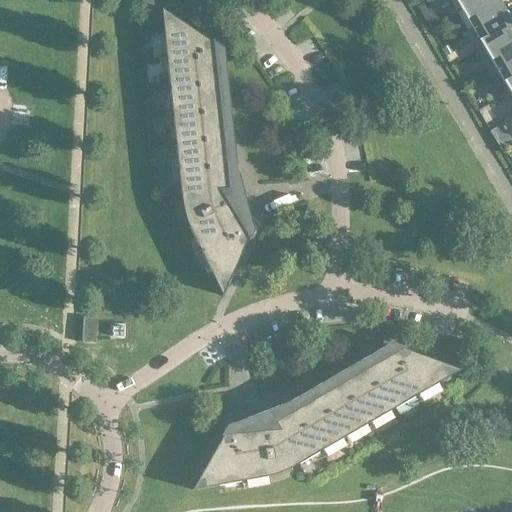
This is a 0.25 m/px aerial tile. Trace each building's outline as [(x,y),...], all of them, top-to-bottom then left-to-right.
[(474,0),(460,9),(459,7),(452,11),(454,15),(461,11),(471,28),(472,29),(504,10),(498,0),(474,0)] [(454,0),(459,7),(460,9),(474,0),(454,0)] [(211,42),(160,8),(168,83),(180,196),(181,204),(183,211),(184,215),(185,218),(186,222),(187,225),(188,227),(222,296),(247,241),(248,243),(251,235),(254,233),(253,231),(254,228),(251,222),(236,165),(224,48),(221,47),(221,45),(230,32),(227,30),(220,40),(219,39),(218,39),(217,39),(216,39),(215,39),(215,40),(214,41),(214,42),(211,40),(211,42)] [(511,22),(511,23),(504,10),(472,29),(471,28),(464,32),(466,35),(473,31),(483,48),(484,50),(511,33),(511,22)] [(511,33),(484,50),(483,48),(476,52),(479,56),(485,52),(495,69),(497,71),(511,61),(511,33)] [(446,55),(454,50),(450,43),(442,48),(446,55)] [(511,61),(497,71),(495,69),(489,73),(491,77),(498,73),(508,90),(509,91),(511,89),(511,61)] [(511,89),(509,91),(508,90),(501,94),(503,97),(510,93),(511,96),(511,89)] [(511,145),(511,142),(501,124),(490,130),(502,151),(511,145)] [(82,342),(95,343),(96,319),(83,318),(82,342)] [(219,438),(221,437),(200,474),(191,490),(192,490),(269,476),(272,475),(276,474),(283,471),(290,468),(297,464),(441,381),(460,370),(403,349),(405,348),(402,347),(402,346),(403,345),(403,344),(402,343),(402,342),(401,341),(400,341),(399,341),(404,328),(400,327),(395,343),(393,343),(390,343),(289,401),(234,423),(227,424),(226,426),(223,427),(224,430),(219,438)]
